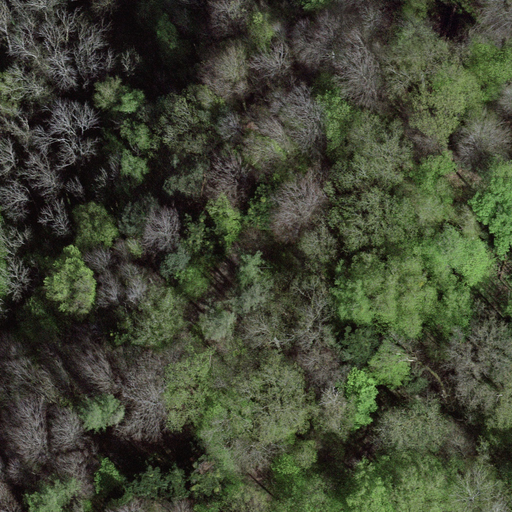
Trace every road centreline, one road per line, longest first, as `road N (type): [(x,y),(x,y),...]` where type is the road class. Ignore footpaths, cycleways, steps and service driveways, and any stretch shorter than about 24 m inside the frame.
road 1 (track): [(69,511),(199,316),(342,0)]
road 2 (track): [(298,511),(511,323)]
